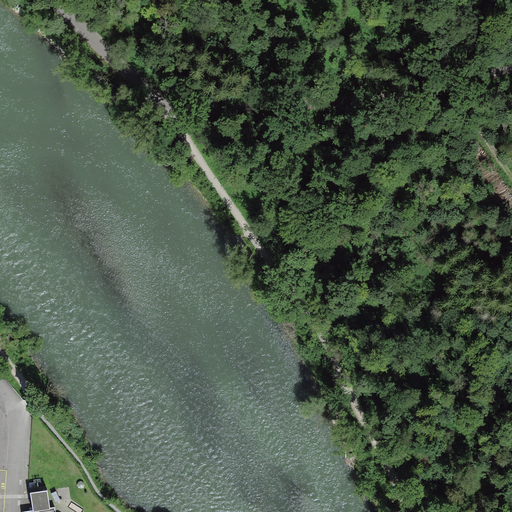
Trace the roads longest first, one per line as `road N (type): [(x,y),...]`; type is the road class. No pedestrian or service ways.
road 1 (track): [(173,113),(313,325),(409,511)]
road 2 (unclassified): [(173,113),(413,94),(511,69)]
road 3 (unclassified): [(173,113),(50,0)]
